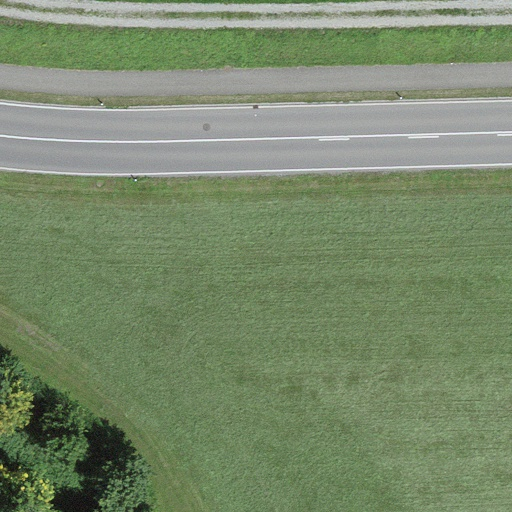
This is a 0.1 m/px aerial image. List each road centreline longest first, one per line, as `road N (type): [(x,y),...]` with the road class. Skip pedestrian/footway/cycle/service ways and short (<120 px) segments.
road 1 (track): [(0,5),(89,17),(511,11)]
road 2 (tertiary): [(0,137),(88,145),(511,135)]
